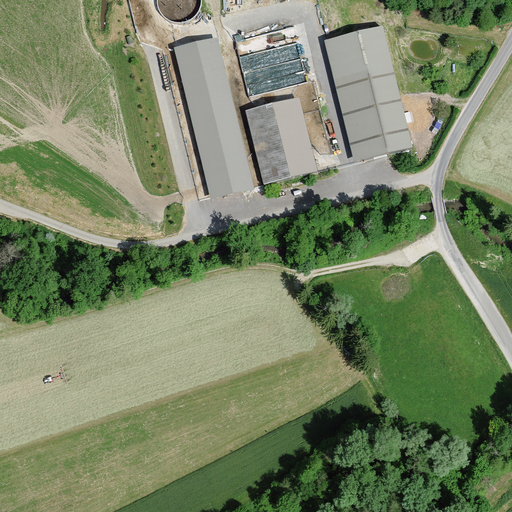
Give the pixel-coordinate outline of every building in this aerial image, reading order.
[(163,0),(162,15),(198,17),(198,0),(172,0),(173,1),(163,0)] [(382,26),(324,41),(354,162),(412,148),(382,26)] [(237,37),(247,93),(307,82),(305,69),(285,72),(283,60),(301,57),(296,27),(237,37)] [(174,48),(210,199),(254,189),(217,38),(174,48)] [(317,172),(299,97),(245,111),(264,185),(317,172)]
